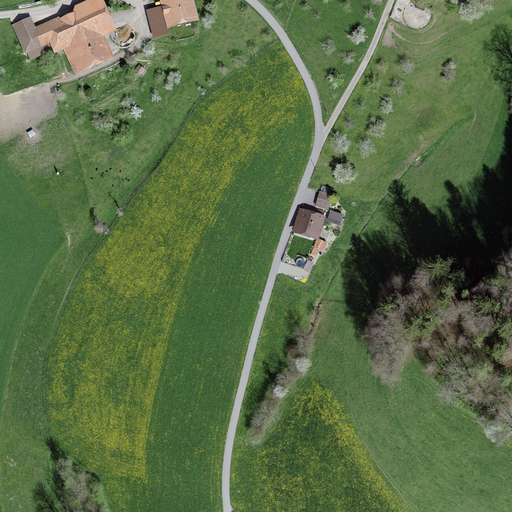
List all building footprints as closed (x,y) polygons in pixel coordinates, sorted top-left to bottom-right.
[(14,25),(26,52),(51,41),(55,50),(64,46),(76,72),(104,59),(92,34),(110,26),(98,0),(94,0),(80,6),(83,12),(64,21),(61,18),(34,30),(29,19),(14,25)] [(166,0),(172,24),(197,18),(194,7),(189,8),(186,0),(166,0)] [(418,0),(417,0),(415,8),(424,10),(427,3),(418,0)] [(328,209),(332,196),(320,192),(316,206),(328,209)] [(300,212),(294,231),(317,238),(321,225),(318,224),(322,212),(306,207),(304,213),(300,212)] [(314,247),(322,251),(326,243),(318,239),(314,247)]
